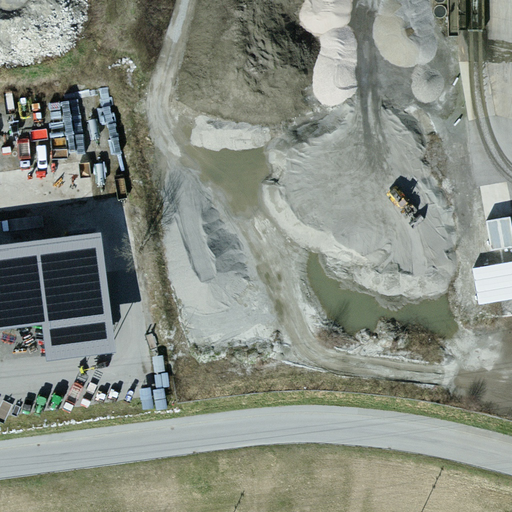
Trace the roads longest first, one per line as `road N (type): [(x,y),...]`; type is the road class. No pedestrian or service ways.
road 1 (unclassified): [(511,468),(392,435),(233,433),(0,464)]
road 2 (unknown): [(0,204),(65,202),(99,210),(118,227),(134,347)]
